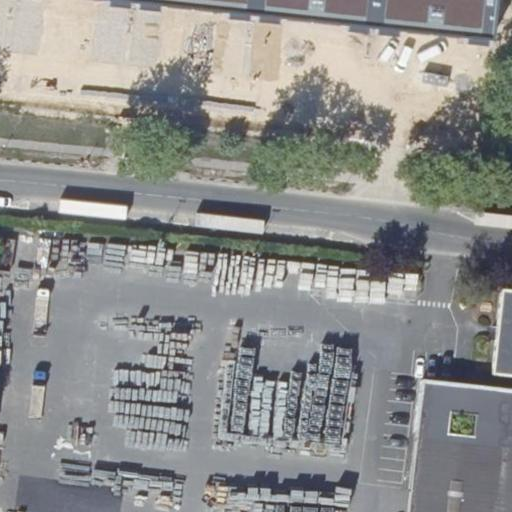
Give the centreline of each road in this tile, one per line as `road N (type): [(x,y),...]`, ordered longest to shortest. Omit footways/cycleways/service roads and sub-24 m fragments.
road 1 (unknown): [(380,332),(102,276),(60,286),(26,345),(25,496),(46,511)]
road 2 (unclassified): [(0,182),(304,208),(511,244)]
road 3 (unknown): [(361,489),(380,332)]
road 4 (unknown): [(442,232),(416,302),(380,332)]
